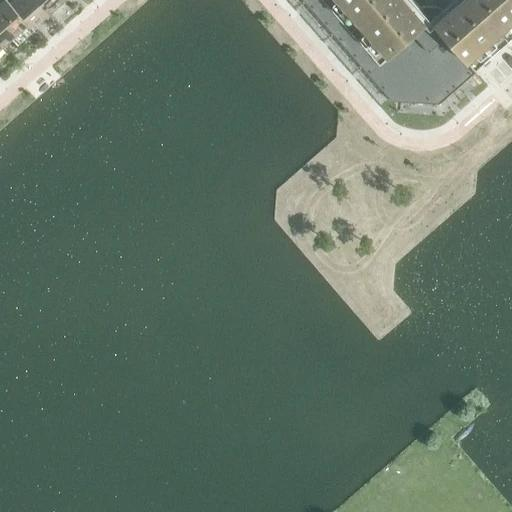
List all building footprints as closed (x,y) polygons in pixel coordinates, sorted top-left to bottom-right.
[(0,0),(0,43),(3,46),(17,33),(24,41),(34,32),(31,29),(5,0),(0,0)] [(34,0),(5,0),(31,29),(48,15),(34,0)] [(63,0),(34,0),(48,15),(64,0),(63,0)] [(442,18),(442,17),(418,16),(403,0),(302,0),(303,1),(302,1),(304,2),(317,17),(318,19),(318,18),(331,33),(332,35),(333,35),(346,49),(345,49),(347,51),(360,65),(360,66),(361,67),(374,82),(375,84),(375,83),(388,98),(389,100),(390,100),(391,101),(394,101),(393,102),(396,102),(396,101),(414,103),(416,103),(434,104),(436,105),(436,104),(438,104),(440,103),(442,102),(441,101),(456,89),(458,88),(457,87),(474,72),(441,34),(442,18)] [(511,0),(462,0),(442,17),(442,18),(441,34),(474,72),(511,38),(511,0)]
